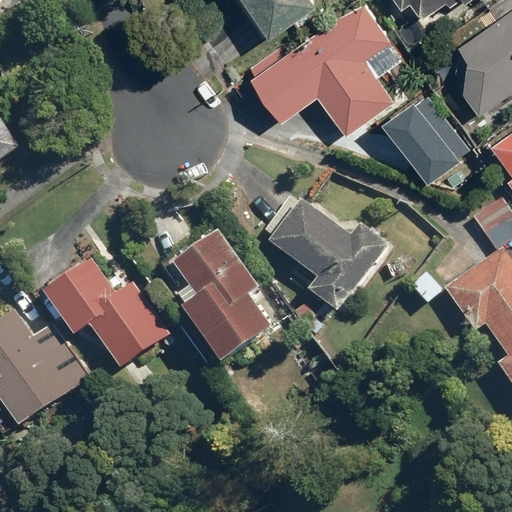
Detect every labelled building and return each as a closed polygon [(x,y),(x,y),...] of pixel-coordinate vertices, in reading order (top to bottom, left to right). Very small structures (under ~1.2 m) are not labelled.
[(247,0),(274,38),(326,3),(323,0),(247,0)] [(368,0),(296,51),(289,41),(253,65),(293,122),(327,98),(352,134),(401,99),(383,74),(409,55),(370,0),(368,0)] [(410,0),(414,4),(419,0),(432,16),(452,0),(457,0),(462,6),(470,0),(410,0)] [(479,61),(473,92),(488,113),(511,95),(511,9),(466,42),(479,61)] [(0,164),(27,146),(0,108),(0,164)] [(511,133),(497,143),(511,164),(511,133)] [(511,204),(505,193),(476,214),(501,251),(511,243),(511,204)] [(346,314),(398,244),(369,224),(362,234),(315,199),(309,206),(296,196),(267,235),(324,277),(315,291),(346,314)] [(271,290),(230,232),(184,264),(201,289),(187,299),(233,365),(285,329),(262,296),(271,290)] [(511,250),(510,248),(452,288),(482,330),(493,323),(511,348),(511,358),(506,362),(511,369),(511,250)] [(177,339),(142,282),(124,292),(104,260),(54,291),(83,337),(103,324),(130,368),(177,339)] [(449,291),(432,272),(417,285),(434,304),(449,291)] [(19,317),(0,329),(0,422),(13,441),(86,389),(63,357),(53,364),(19,317)]
